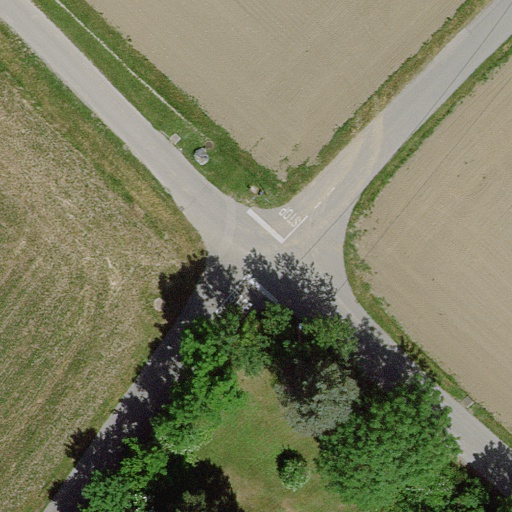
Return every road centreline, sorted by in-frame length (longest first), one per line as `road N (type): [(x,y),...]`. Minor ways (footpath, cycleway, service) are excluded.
road 1 (unclassified): [(265,257),(5,0)]
road 2 (unclassified): [(511,12),(265,257)]
road 3 (unclassified): [(511,471),(265,257)]
road 4 (unclassified): [(265,257),(187,346),(66,511)]
